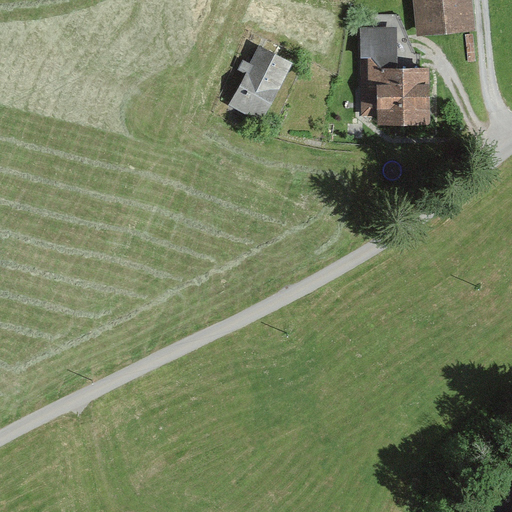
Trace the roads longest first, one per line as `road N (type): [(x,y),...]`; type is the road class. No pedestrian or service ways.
road 1 (unclassified): [(0,440),(279,299),(396,231),(510,144)]
road 2 (unclassified): [(510,144),(489,76),(481,0)]
